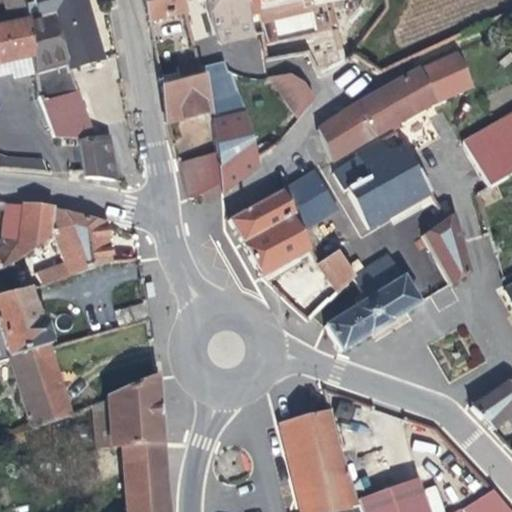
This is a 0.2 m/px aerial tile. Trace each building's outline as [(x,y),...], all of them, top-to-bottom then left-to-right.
[(0,64),(40,57),(31,20),(25,0),(14,0),(17,9),(21,9),(25,22),(0,28),(0,64)] [(56,0),(60,12),(79,67),(105,58),(86,0),(56,0)] [(200,33),(192,0),(143,0),(150,22),(169,17),(188,13),(194,35),(200,33)] [(257,11),(254,0),(213,0),(224,42),(241,39),(262,35),(257,11)] [(254,0),(257,11),(266,9),(264,1),(266,0),(254,0)] [(84,86),(79,67),(60,12),(31,20),(40,57),(44,72),(49,93),(84,86)] [(164,85),(209,74),(207,65),(203,46),(167,55),(163,43),(156,45),(164,85)] [(420,72),(436,106),(473,87),(458,53),(420,72)] [(44,72),(40,57),(0,64),(0,74),(22,70),(23,76),(44,72)] [(209,74),(213,90),(244,88),(240,72),(232,71),(229,69),(226,61),(207,65),(209,74)] [(377,136),(436,106),(420,72),(375,96),(361,104),(377,136)] [(213,90),(209,74),(164,85),(170,124),(189,119),(206,114),(209,120),(219,117),(213,90)] [(307,81),(293,74),(270,76),(287,97),(307,81)] [(320,99),(307,81),(287,97),(303,116),(320,99)] [(96,133),(84,86),(49,93),(63,136),(74,136),(83,133),(84,135),(96,133)] [(249,108),(244,88),(213,90),(219,117),(220,122),(224,159),(227,186),(263,161),(249,108)] [(333,158),(377,136),(361,104),(339,118),(320,129),(333,158)] [(486,188),(494,183),(511,172),(511,114),(462,142),(486,188)] [(121,180),(107,131),(96,133),(84,135),(91,178),(121,180)] [(362,168),(368,179),(381,204),(422,181),(403,145),(362,168)] [(0,156),(0,163),(1,172),(47,174),(42,159),(7,158),(0,156)] [(368,179),(362,168),(357,158),(331,173),(342,195),(346,193),(345,192),(368,179)] [(227,186),(224,159),(180,167),(190,199),(207,196),(227,186)] [(276,197),(298,242),(342,216),(316,170),(276,197)] [(381,204),(368,179),(345,192),(346,193),(359,217),(381,204)] [(500,193),(494,183),(486,188),(474,194),(477,206),(500,193)] [(298,242),(276,197),(223,222),(258,275),(262,279),(306,255),(298,242)] [(28,202),(7,200),(3,242),(10,240),(10,235),(20,233),(20,237),(25,235),(28,202)] [(21,262),(57,226),(54,205),(28,202),(25,235),(20,237),(20,233),(10,235),(10,240),(3,242),(0,243),(0,269),(16,264),(21,262)] [(54,205),(57,226),(62,263),(39,272),(42,284),(111,257),(109,243),(106,223),(54,205)] [(424,216),(428,224),(441,216),(437,208),(424,216)] [(441,216),(428,224),(413,232),(441,286),(465,271),(449,211),(441,216)] [(357,284),(342,258),(316,273),(333,302),(357,284)] [(410,306),(383,259),(364,271),(375,289),(321,324),(338,352),(374,329),(410,306)] [(511,283),(500,290),(511,311),(511,283)] [(437,304),(454,301),(452,286),(435,289),(437,304)] [(8,363),(51,354),(56,352),(47,322),(45,315),(41,316),(34,287),(0,299),(0,341),(2,341),(8,363)] [(147,321),(145,304),(116,314),(120,330),(147,321)] [(51,354),(8,363),(27,429),(2,437),(4,444),(7,443),(9,447),(28,441),(30,447),(56,437),(53,425),(68,419),(59,384),(51,354)] [(160,417),(155,376),(109,400),(114,448),(124,447),(163,443),(160,417)] [(511,416),(511,390),(507,384),(475,408),(495,431),(506,421),(511,416)] [(369,511),(366,500),(335,403),(309,411),(282,419),(307,511),(369,511)] [(168,493),(163,443),(124,447),(127,497),(168,493)] [(440,511),(426,479),(366,500),(369,511),(440,511)] [(511,511),(511,501),(499,487),(462,511),(511,511)] [(128,511),(169,511),(168,493),(127,497),(128,511)]
